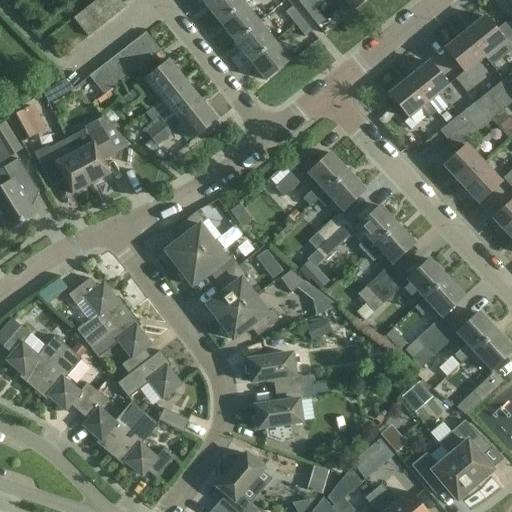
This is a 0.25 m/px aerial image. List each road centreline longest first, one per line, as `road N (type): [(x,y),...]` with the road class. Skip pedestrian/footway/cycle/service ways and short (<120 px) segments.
road 1 (residential): [(161,511),(217,433),(220,402),(214,371),(110,230)]
road 2 (residential): [(268,137),(159,4),(67,71)]
road 3 (residential): [(327,91),(511,289)]
road 4 (residential): [(268,137),(196,191),(110,230)]
road 5 (residential): [(105,511),(39,445),(0,424)]
road 6 (residential): [(110,230),(59,251),(0,297)]
road 7 (residential): [(427,10),(327,91)]
